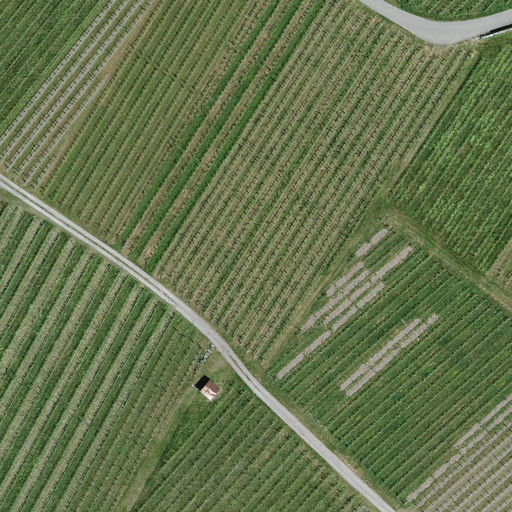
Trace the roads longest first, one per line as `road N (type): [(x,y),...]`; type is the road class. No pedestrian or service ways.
road 1 (track): [(0,179),(176,303),(389,511)]
road 2 (track): [(369,0),(416,28),(451,33),(511,17)]
